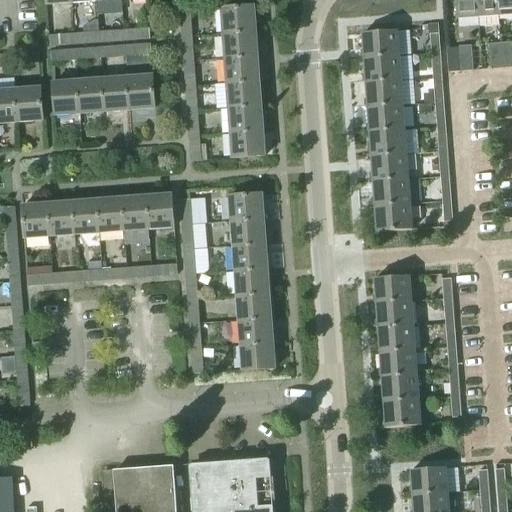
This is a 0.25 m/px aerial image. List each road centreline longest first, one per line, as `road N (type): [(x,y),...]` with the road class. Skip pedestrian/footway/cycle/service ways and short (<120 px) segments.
road 1 (tertiary): [(323,264),(307,56),(308,26),(323,0)]
road 2 (residential): [(333,393),(77,409)]
road 3 (residential): [(511,80),(459,84),(454,92),(467,252)]
road 4 (residential): [(484,251),(497,420)]
road 5 (residential): [(323,264),(467,252)]
road 6 (tertiary): [(333,393),(323,264)]
